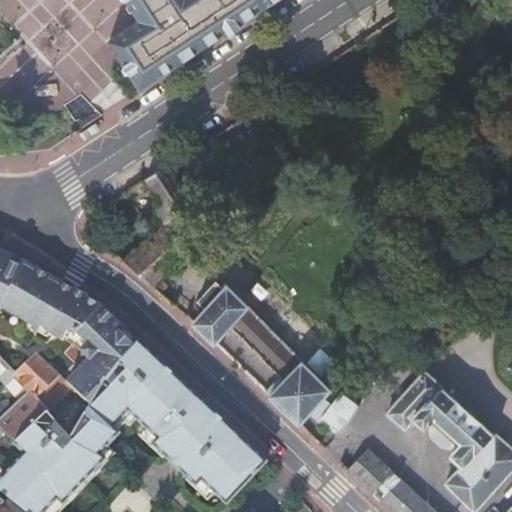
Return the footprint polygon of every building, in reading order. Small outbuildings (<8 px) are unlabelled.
[(108,40),(132,77),(140,90),(278,0),(125,0),(133,10),(139,19),(108,40)] [(122,262),(158,293),(171,281),(166,276),(192,253),(185,245),(187,243),(178,232),(175,235),(171,229),(180,222),(182,225),(191,218),(189,215),(197,207),(178,179),(194,168),(195,171),(222,152),(212,136),(146,179),(154,191),(161,201),(155,205),(160,212),(154,216),(162,227),(122,262)] [(0,252),(0,310),(38,332),(39,333),(40,331),(41,331),(47,338),(49,339),(52,337),(64,345),(65,343),(70,336),(80,342),(88,349),(81,355),(88,362),(65,386),(71,391),(90,409),(109,379),(134,347),(118,332),(122,328),(102,310),(61,286),(58,290),(48,284),(51,280),(36,271),(33,275),(23,270),(25,265),(0,252)] [(33,275),(36,271),(31,268),(25,265),(23,270),(33,275)] [(58,290),(61,286),(51,280),(48,284),(58,290)] [(311,412),(322,422),(324,419),(340,397),(305,363),(306,362),(250,307),(249,309),(228,288),(225,291),(216,283),(201,299),(210,307),(202,315),(193,324),(203,333),(216,344),(231,328),(283,376),(267,392),(300,424),(311,412)] [(137,345),(138,343),(122,328),(118,332),(134,347),(137,345)] [(39,333),(38,332),(36,335),(46,341),(49,339),(47,338),(41,331),(40,331),(39,333)] [(80,342),(70,336),(65,343),(73,348),(81,355),(88,349),(80,342)] [(15,363),(23,341),(12,337),(4,359),(15,363)] [(22,450),(27,454),(0,483),(0,493),(8,501),(20,511),(45,511),(57,500),(63,505),(103,461),(98,456),(107,447),(118,435),(115,433),(111,429),(127,411),(135,419),(146,429),(158,441),(153,446),(164,456),(185,475),(196,486),(201,481),(214,493),(226,504),(264,463),(239,440),(239,439),(222,422),(137,345),(134,347),(109,379),(90,409),(72,440),(47,413),(46,412),(15,444),(22,450)] [(34,357),(16,375),(15,376),(30,395),(34,399),(35,399),(57,378),(34,357)] [(340,397),(324,419),(341,431),(375,383),(359,371),(340,397)] [(429,424),(431,426),(430,427),(429,432),(430,437),(440,447),(443,449),(446,450),(450,449),(454,447),(456,449),(450,455),(454,460),(453,461),(459,467),(460,465),(462,467),(446,484),(475,511),(476,511),(511,471),(511,448),(426,372),(388,414),(405,430),(414,420),(424,430),(429,424)] [(35,399),(48,412),(71,391),(65,386),(57,378),(35,399)] [(0,430),(5,435),(15,444),(46,412),(47,413),(48,412),(35,399),(34,399),(30,395),(13,410),(0,422),(0,430)] [(0,403),(0,422),(13,410),(5,402),(0,403)] [(128,427),(135,419),(127,411),(111,429),(115,433),(124,423),(128,427)] [(162,458),(164,456),(153,446),(158,441),(146,429),(139,437),(162,458)] [(57,500),(45,511),(60,511),(115,455),(107,447),(98,456),(103,461),(63,505),(57,500)] [(348,470),(392,511),(434,511),(414,492),(402,481),(369,449),(348,470)] [(409,473),(402,481),(414,492),(421,485),(409,473)] [(207,501),(214,493),(201,481),(196,486),(185,475),(182,478),(207,501)] [(106,511),(117,511),(128,502),(119,493),(103,508),(106,511)] [(20,511),(8,501),(0,510),(0,509),(0,511),(20,511)]
